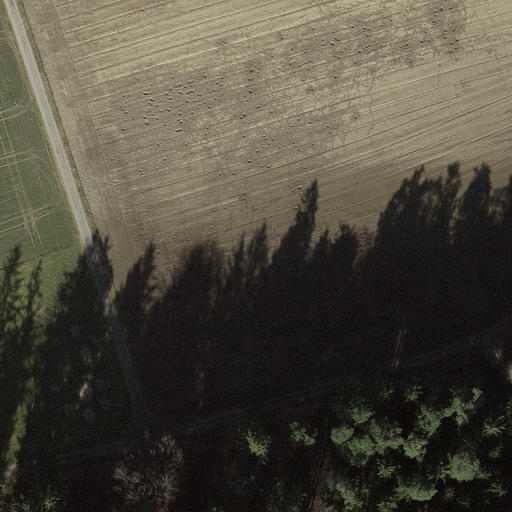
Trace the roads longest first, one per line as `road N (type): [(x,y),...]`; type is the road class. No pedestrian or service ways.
road 1 (track): [(150,438),(11,0)]
road 2 (track): [(150,438),(489,336),(511,322)]
road 3 (track): [(0,478),(150,438)]
